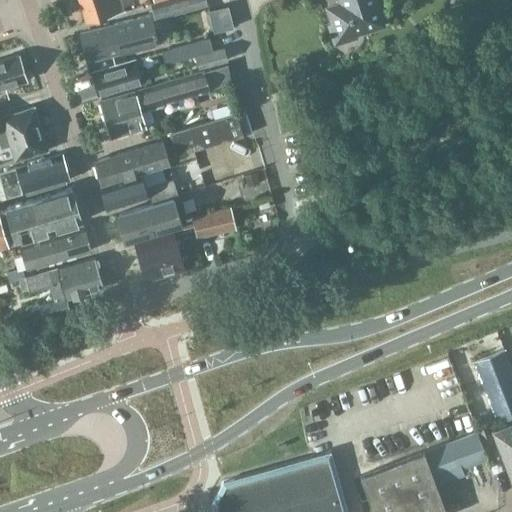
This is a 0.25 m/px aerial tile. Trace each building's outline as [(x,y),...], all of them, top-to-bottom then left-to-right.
[(78,0),(86,23),(123,11),(122,6),(134,2),(133,0),(78,0)] [(155,19),(207,6),(205,0),(168,0),(151,4),(155,19)] [(381,24),(373,0),(341,0),(343,3),(327,8),(332,23),(328,24),(334,43),(356,36),(355,33),(381,24)] [(461,3),(446,8),(450,22),(465,17),(461,3)] [(480,10),(468,14),(471,23),(483,20),(480,10)] [(86,61),(127,51),(157,44),(149,15),(79,33),(86,61)] [(194,57),(211,52),(207,40),(181,47),(161,52),(165,64),(184,59),(194,57)] [(211,52),(194,57),(198,68),(226,60),(222,48),(211,52)] [(0,88),(25,81),(17,54),(0,59),(0,88)] [(138,73),(134,59),(92,72),(99,95),(149,80),(146,70),(138,73)] [(226,64),(178,78),(100,100),(111,137),(145,127),(140,110),(232,83),(226,64)] [(301,70),(292,73),(296,82),(304,79),(301,70)] [(47,150),(33,106),(0,116),(6,136),(0,137),(0,145),(0,147),(9,144),(14,160),(47,150)] [(176,156),(243,135),(236,114),(169,134),(176,156)] [(161,141),(94,160),(102,185),(168,166),(161,141)] [(0,185),(1,185),(65,166),(61,154),(0,171),(0,185)] [(102,185),(99,186),(107,213),(110,212),(115,210),(127,207),(168,195),(169,196),(204,186),(196,158),(168,166),(102,185)] [(65,166),(1,185),(5,198),(68,179),(65,166)] [(256,173),(245,176),(247,186),(259,183),(256,173)] [(16,241),(48,231),(81,221),(71,187),(5,206),(16,241)] [(124,241),(127,240),(181,223),(184,217),(182,212),(178,196),(116,215),(124,241)] [(0,245),(16,241),(5,206),(0,207),(0,245)] [(197,239),(236,229),(231,208),(192,219),(194,227),(197,239)] [(27,268),(90,250),(82,224),(20,242),(27,268)] [(144,280),(183,269),(173,232),(133,243),(144,280)] [(104,287),(94,257),(57,269),(57,268),(25,278),(28,287),(59,278),(65,299),(104,287)] [(25,278),(18,280),(21,289),(28,287),(25,278)] [(42,317),(63,311),(60,300),(39,306),(42,317)] [(511,373),(502,348),(473,360),(497,420),(511,413),(511,373)] [(511,480),(511,420),(491,426),(511,480)] [(484,444),(488,442),(492,441),(486,426),(478,430),(484,444)] [(372,511),(445,511),(436,485),(464,475),(462,469),(487,460),(477,432),(359,476),(372,511)] [(346,511),(329,452),(223,483),(212,502),(214,511),(346,511)]
